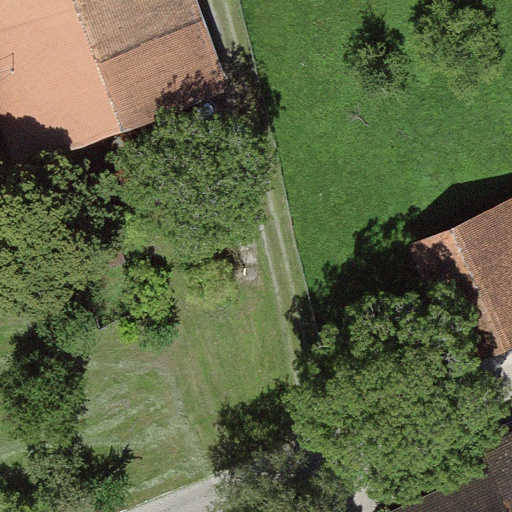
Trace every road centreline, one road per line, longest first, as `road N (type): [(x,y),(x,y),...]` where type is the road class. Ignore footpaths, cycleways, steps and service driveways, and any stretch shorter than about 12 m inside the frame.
road 1 (track): [(324,462),(217,0)]
road 2 (track): [(131,125),(256,488)]
